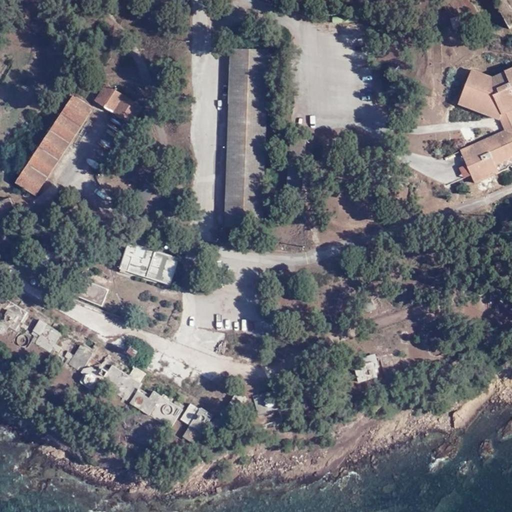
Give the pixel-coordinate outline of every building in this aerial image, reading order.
[(269,50),(230,49),(225,226),(263,227),(269,50)] [(511,68),(493,77),(472,70),(459,105),(500,121),(505,131),(460,150),(476,184),(499,173),(496,165),(511,157),(511,68)] [(142,108),(107,85),(97,101),(132,123),(142,108)] [(93,108),(73,94),(15,182),(36,195),(93,108)] [(305,130),(290,130),(289,189),(304,189),(305,130)] [(168,194),(144,180),(130,204),(154,217),(168,194)] [(0,218),(16,212),(10,197),(0,200),(0,218)] [(135,246),(128,243),(120,267),(170,283),(177,258),(136,244),(135,246)] [(60,254),(39,246),(33,260),(55,268),(60,254)] [(108,289),(80,277),(74,294),(101,305),(108,289)] [(8,299),(10,295),(2,291),(0,293),(0,319),(1,320),(0,321),(0,331),(4,331),(6,331),(9,325),(16,329),(20,325),(26,328),(28,325),(22,321),(28,312),(8,299)] [(61,332),(40,318),(32,329),(33,330),(39,334),(36,340),(35,343),(52,353),(55,349),(58,352),(61,346),(56,341),(61,332)] [(65,361),(81,371),(84,366),(93,352),(80,344),(73,354),(68,351),(64,355),(65,357),(67,357),(65,361)] [(131,345),(127,350),(135,355),(138,350),(131,345)] [(359,357),(361,364),(354,366),(358,382),(377,376),(375,368),(379,367),(374,354),(359,357)] [(91,365),(84,366),(81,371),(82,371),(84,374),(81,377),(80,381),(90,388),(93,388),(95,383),(100,383),(170,427),(181,409),(153,389),(148,396),(138,389),(142,383),(140,381),(146,372),(133,364),(131,366),(132,368),(128,374),(111,363),(107,371),(99,365),(96,369),(91,365)] [(284,386),(253,396),(259,415),(289,406),(284,386)] [(224,405),(221,410),(227,414),(227,415),(227,416),(228,417),(228,418),(229,418),(230,418),(231,418),(232,418),(233,418),(245,399),(236,394),(227,406),(224,405)] [(201,406),(199,408),(190,402),(180,418),(189,424),(182,435),(195,443),(211,416),(207,413),(208,410),(201,406)]
